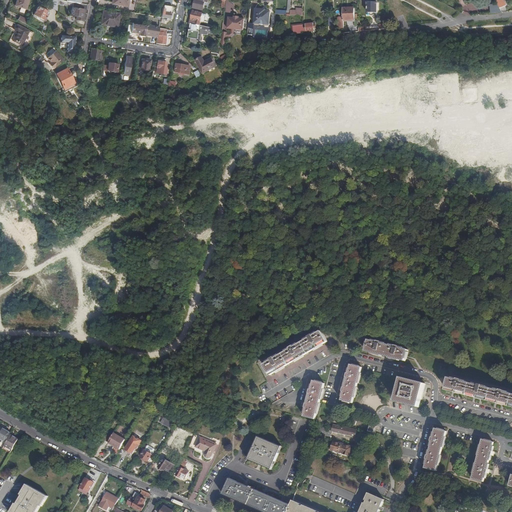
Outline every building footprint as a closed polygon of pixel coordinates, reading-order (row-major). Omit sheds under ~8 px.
[(16,0),(15,4),(18,8),(26,10),(28,0),(16,0)] [(58,0),(51,0),(50,7),(56,11),(58,2),(58,0)] [(208,0),(194,0),(193,8),(203,10),(205,3),(207,3),(208,0)] [(85,13),(87,14),(87,11),(86,10),(87,5),(79,4),(73,3),(70,16),(76,17),(75,20),(82,21),(82,19),(84,19),(85,13)] [(377,3),(367,3),(367,13),(377,13),(377,3)] [(502,12),(500,8),(498,4),(491,5),(491,13),(502,12)] [(163,5),(160,17),(169,19),(172,7),(170,7),(163,5)] [(42,20),(47,12),(36,6),(35,8),(34,8),(32,14),(42,20)] [(353,9),(343,9),(343,18),(343,20),(354,20),(353,9)] [(271,13),(266,13),(263,12),(263,11),(256,10),(254,25),(264,26),(265,27),(268,28),(269,27),(271,13)] [(192,20),(191,23),(200,25),(201,21),(203,21),(205,14),(198,12),(193,11),(193,13),(192,13),(191,17),(192,18),(191,20),(192,20)] [(107,24),(117,26),(119,14),(103,12),(101,24),(107,25),(107,24)] [(20,15),(18,20),(25,24),(28,19),(20,15)] [(228,29),(232,29),(234,30),(244,31),(245,20),(240,19),(240,18),(235,18),(229,18),(228,29)] [(191,23),(189,37),(191,38),(198,39),(198,41),(201,42),(202,33),(214,35),(214,29),(200,25),(191,23)] [(313,24),(301,25),(301,33),(314,32),(313,24)] [(16,42),(22,46),(29,32),(17,25),(15,30),(17,31),(11,41),(15,43),(16,42)] [(144,37),(145,34),(146,25),(141,25),(140,29),(128,27),(126,34),(131,35),(131,33),(139,35),(139,36),(144,37)] [(158,28),(159,27),(146,25),(145,34),(157,37),(157,36),(158,28)] [(293,35),(301,34),(301,33),(301,25),(292,26),(293,35)] [(158,28),(157,36),(158,36),(157,43),(165,44),(166,37),(165,37),(166,29),(158,28)] [(74,37),(60,36),(59,43),(66,43),(66,52),(73,53),(74,37)] [(98,61),(100,50),(91,49),(89,59),(98,61)] [(64,60),(57,51),(48,59),(51,63),(49,65),(54,70),(64,60)] [(219,59),(219,66),(230,60),(227,55),(219,59)] [(216,67),(212,59),(205,62),(202,57),(195,60),(203,74),(216,67)] [(148,70),(150,61),(144,60),(138,59),(137,69),(148,70)] [(119,65),(108,63),(108,66),(104,65),(103,71),(116,73),(116,72),(117,72),(119,65)] [(180,73),(188,74),(189,66),(175,64),(174,70),(180,71),(180,73)] [(57,74),(66,92),(76,86),(68,69),(57,74)] [(328,342),(322,331),(264,365),(271,376),(328,342)] [(406,361),(408,350),(369,340),(366,351),(406,361)] [(353,403),(362,367),(351,364),(342,401),(353,403)] [(419,408),(425,384),(401,377),(395,402),(419,408)] [(511,407),(511,395),(505,393),(505,392),(501,391),(500,392),(484,388),(484,386),(480,386),(479,387),(462,382),(463,381),(459,380),(459,382),(448,379),(445,390),(511,407)] [(316,419),(325,384),(314,381),(304,417),(316,419)] [(173,429),(177,422),(164,416),(160,423),(173,429)] [(351,435),(352,430),(352,429),(333,425),(331,431),(350,435),(351,435)] [(0,437),(1,439),(6,441),(11,433),(3,428),(1,431),(0,430),(0,437)] [(437,471),(447,432),(435,429),(433,438),(431,437),(430,441),(432,442),(429,455),(427,455),(426,458),(426,459),(425,464),(426,464),(426,466),(425,467),(425,468),(437,471)] [(116,447),(120,449),(126,438),(115,432),(109,442),(117,446),(116,447)] [(17,441),(10,436),(4,446),(12,450),(17,441)] [(137,449),(141,441),(133,436),(126,449),(133,453),(136,448),(137,449)] [(212,456),(217,444),(200,437),(195,447),(206,451),(205,454),(205,456),(206,457),(209,458),(211,457),(212,456)] [(272,470),(282,447),(258,437),(248,459),(272,470)] [(492,451),(494,442),(482,439),(472,479),(484,482),(485,478),(486,479),(487,474),(488,474),(489,469),(487,469),(491,456),(493,456),(494,452),(492,451)] [(350,454),(351,451),(350,451),(351,447),(341,444),(341,442),(334,440),(333,440),(331,440),(328,449),(348,455),(349,454),(350,454)] [(144,450),(140,457),(149,462),(153,455),(152,454),(152,453),(153,453),(155,450),(154,449),(148,445),(147,446),(144,450)] [(164,458),(162,460),(175,467),(176,465),(164,458)] [(175,467),(162,460),(157,469),(163,472),(164,470),(171,473),(175,467)] [(182,460),(179,466),(180,467),(176,475),(181,478),(181,477),(185,479),(189,472),(185,469),(187,465),(185,462),(182,460)] [(356,494),(358,488),(315,470),(313,476),(356,494)] [(94,483),(86,478),(81,488),(89,492),(94,483)] [(255,508),(264,511),(288,511),(291,505),(285,503),(230,478),(223,494),(255,508)] [(48,496),(27,484),(21,494),(22,495),(17,504),(16,503),(10,511),(37,511),(41,506),(42,507),(48,496)] [(150,493),(142,490),(140,495),(151,499),(151,497),(150,493)] [(111,511),(113,510),(114,507),(119,499),(107,493),(100,506),(110,511),(111,511)] [(139,496),(140,495),(135,493),(129,504),(142,511),(145,506),(143,505),(146,500),(139,496)] [(301,504),(292,500),(291,505),(288,511),(378,511),(384,500),(368,493),(365,500),(366,501),(365,503),(364,503),(360,511),(317,511),(303,505),(303,506),(300,505),(301,504)]
